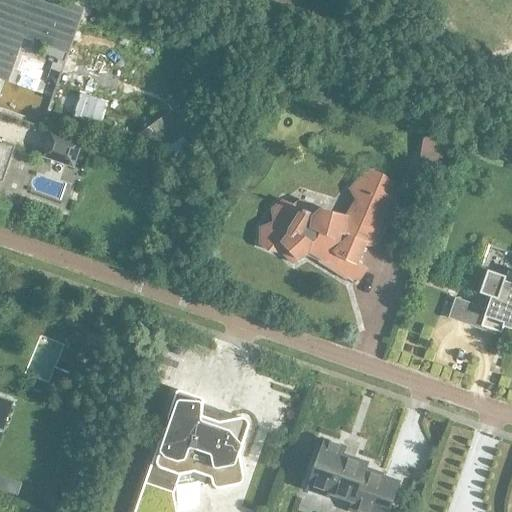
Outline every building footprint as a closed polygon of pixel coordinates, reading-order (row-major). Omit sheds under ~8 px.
[(0,0),(0,79),(9,82),(17,59),(19,60),(20,56),(18,55),(23,41),(50,50),(48,58),(66,64),(85,8),(61,0),(0,0)] [(152,155),(194,125),(184,111),(142,142),(152,155)] [(43,156),(73,167),(81,144),(51,133),(43,156)] [(15,146),(0,140),(0,162),(8,166),(15,146)] [(444,143),(425,140),(422,157),(435,164),(436,163),(442,162),(448,146),(444,143)] [(275,223),(261,228),(261,244),(278,251),(280,250),(293,263),(308,255),(319,259),(318,260),(319,261),(322,258),(334,263),(332,267),(329,267),(358,286),(360,283),(358,281),(367,270),(358,262),(365,246),(373,246),(387,205),(392,203),(398,189),(379,177),(375,178),(365,173),(351,189),(357,200),(346,218),(321,211),(315,216),(308,213),(307,211),(304,210),(301,214),(293,211),(293,205),(284,201),(273,210),(275,223)] [(507,277),(489,271),(481,294),(492,297),(482,326),(502,333),(504,327),(511,329),(511,286),(504,284),(507,277)] [(197,508),(204,486),(205,486),(205,485),(214,484),(214,485),(215,485),(216,487),(217,488),(219,488),(221,489),(222,488),(240,484),(242,483),(243,482),(244,482),(244,481),(245,480),(245,478),(245,477),(241,455),(241,454),(241,453),(247,436),(250,427),(250,425),(250,424),(250,423),(249,422),(249,421),(248,420),(247,419),(246,419),(244,419),(242,419),(242,418),(229,421),(203,412),(204,401),(204,400),(203,399),(203,398),(202,398),(181,391),(180,391),(179,391),(178,392),(177,393),(177,394),(169,417),(169,418),(169,419),(169,420),(170,420),(171,421),(174,422),(171,429),(168,428),(167,428),(166,429),(165,429),(164,430),(164,431),(138,506),(138,507),(139,507),(139,511),(138,511),(137,511),(181,511),(195,509),(196,509),(197,508)] [(0,429),(1,430),(3,431),(3,429),(12,403),(13,402),(11,401),(11,402),(0,397),(0,429)] [(389,511),(399,483),(382,477),(383,474),(366,468),(368,463),(343,455),(345,448),(325,441),(308,490),(328,497),(330,492),(354,501),(350,511),(352,511),(389,511)] [(12,480),(8,492),(18,495),(22,483),(12,480)]
